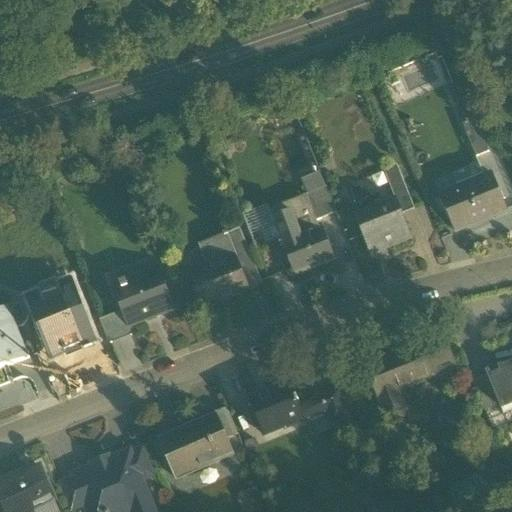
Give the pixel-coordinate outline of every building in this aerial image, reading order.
[(462,122),(476,157),(489,152),(474,117),(462,122)] [(384,171),(393,194),(406,189),(397,165),(384,171)] [(300,180),(306,196),(326,188),(320,172),(300,180)] [(440,195),(454,230),(506,209),(492,174),(440,195)] [(306,196),(317,221),(337,213),(326,187),(326,188),(306,196)] [(407,191),(406,189),(393,194),(396,201),(397,201),(402,214),(414,209),(407,191)] [(281,239),(283,244),(320,230),(317,221),(306,196),(281,205),(285,214),(273,218),(281,239)] [(356,218),(369,250),(384,244),(386,249),(412,238),(402,214),(397,201),(396,201),(356,218)] [(266,245),(281,239),(273,218),(268,205),(243,215),(251,236),(261,232),(266,245)] [(237,257),(249,289),(261,284),(239,229),(227,234),(237,257)] [(322,229),(320,230),(283,244),(295,274),(334,259),(322,229)] [(199,245),(208,268),(209,269),(237,257),(227,234),(199,245)] [(249,289),(237,257),(209,269),(208,268),(194,274),(194,275),(191,276),(202,303),(229,292),(230,297),(249,289)] [(121,311),(128,328),(130,327),(147,320),(147,316),(173,306),(158,268),(140,275),(141,279),(113,290),(121,311)] [(70,281),(79,304),(91,299),(82,277),(70,281)] [(79,304),(70,281),(28,298),(52,358),(94,341),(79,304)] [(229,292),(202,303),(204,307),(230,297),(229,292)] [(16,324),(21,322),(23,319),(25,314),(23,308),(19,305),(15,304),(10,305),(0,309),(0,368),(26,358),(13,325),(16,324)] [(99,320),(108,344),(133,334),(130,327),(128,328),(121,311),(99,320)] [(13,325),(26,358),(29,358),(16,324),(13,325)] [(442,335),(420,343),(430,367),(434,365),(436,372),(454,365),(442,335)] [(433,375),(430,367),(420,343),(418,339),(402,345),(404,350),(383,358),(384,362),(368,368),(373,379),(371,380),(390,428),(410,420),(397,389),(433,375)] [(500,405),(501,408),(511,403),(511,365),(502,370),(502,369),(488,375),(500,405)] [(473,381),(485,411),(500,405),(488,375),(473,381)] [(285,427),(304,419),(300,407),(297,402),(298,401),(291,384),(249,401),(263,435),(284,426),(285,427)] [(332,423),(332,422),(347,416),(337,392),(322,398),(327,411),(332,423)] [(322,398),(300,407),(304,419),(327,411),(322,398)] [(503,414),(511,410),(511,403),(501,408),(503,414)] [(500,405),(485,411),(492,429),(511,421),(511,410),(503,414),(501,408),(500,405)] [(202,420),(212,445),(228,439),(238,435),(227,408),(200,420),(200,421),(202,420)] [(353,431),(347,416),(332,422),(338,438),(353,431)] [(159,439),(176,479),(219,461),(212,445),(202,420),(200,421),(159,439)] [(234,454),(228,439),(212,445),(219,461),(234,454)] [(130,453),(141,479),(153,474),(142,448),(130,453)] [(154,511),(141,479),(130,453),(130,451),(108,460),(107,460),(108,462),(96,467),(95,465),(94,466),(94,465),(72,474),(74,478),(84,504),(87,511),(154,511)] [(0,503),(2,509),(3,511),(28,511),(33,510),(30,505),(42,500),(44,505),(54,501),(40,467),(0,485),(0,503)] [(60,484),(70,510),(84,504),(74,478),(60,484)] [(249,511),(264,506),(256,487),(237,494),(244,511),(249,511)] [(392,505),(386,488),(371,494),(378,511),(392,505)] [(437,511),(449,507),(442,490),(430,495),(437,511)] [(59,511),(54,501),(44,505),(42,500),(30,505),(33,510),(33,511),(59,511)]
